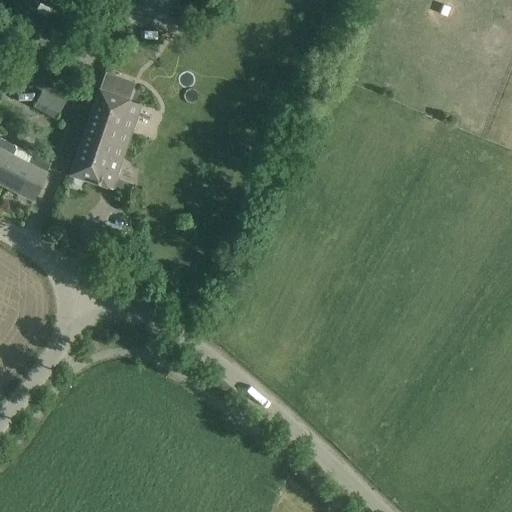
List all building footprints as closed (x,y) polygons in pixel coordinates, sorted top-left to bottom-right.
[(202,3),(197,15),(213,21),(216,22),(221,9),(210,6),(202,3)] [(13,28),(31,39),(43,20),(25,9),(13,28)] [(4,57),(0,64),(0,65),(32,83),(37,74),(4,57)] [(54,117),(64,96),(40,86),(31,107),(54,117)] [(99,88),(69,174),(111,189),(140,105),(129,101),(129,99),(99,88)] [(50,164),(0,138),(0,183),(31,200),(50,164)]
